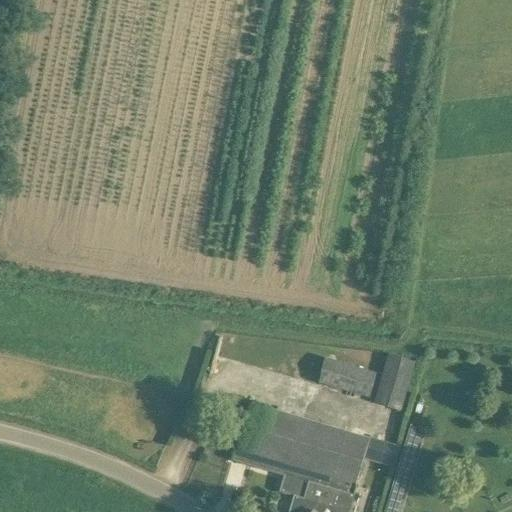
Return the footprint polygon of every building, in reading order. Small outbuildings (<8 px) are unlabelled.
[(415,362),(391,354),(388,354),(374,403),(400,411),(415,362)] [(368,397),(376,372),(326,358),(319,383),(368,397)] [(284,475),(356,492),(369,437),(255,404),(242,448),(236,447),(232,460),(284,475)] [(386,511),(402,511),(421,440),(407,436),(386,511)] [(350,511),(356,492),(284,475),(280,491),(294,495),(288,511),(350,511)]
